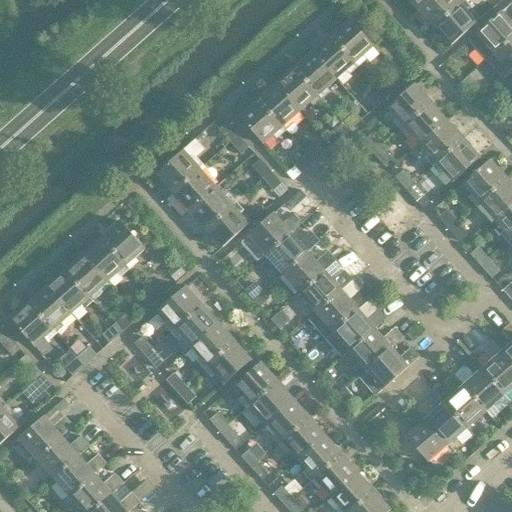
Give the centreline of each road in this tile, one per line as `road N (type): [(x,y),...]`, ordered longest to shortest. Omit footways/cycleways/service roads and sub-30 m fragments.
road 1 (primary): [(0,148),(167,0)]
road 2 (residential): [(314,193),(449,344)]
road 3 (residential): [(191,511),(82,390)]
